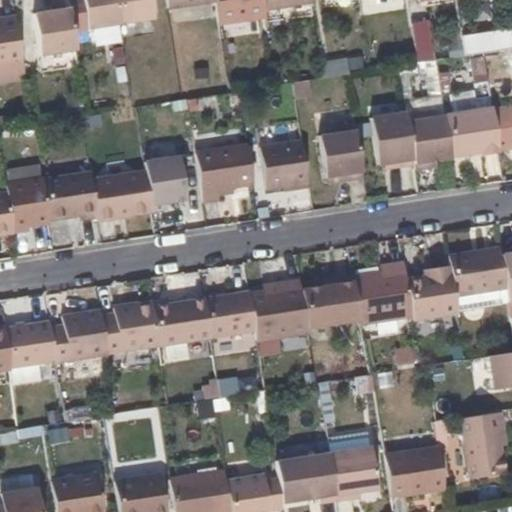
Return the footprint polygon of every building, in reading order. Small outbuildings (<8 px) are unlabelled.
[(80,0),(85,31),(120,25),(115,0),(80,0)] [(115,0),(120,25),(152,21),(149,0),(115,0)] [(213,0),(165,0),(167,9),(213,2),(213,0)] [(263,12),(261,0),(213,0),(213,2),(217,24),(264,17),(263,12)] [(309,4),(308,0),(261,0),(263,12),(309,4)] [(31,58),(75,52),(67,9),(25,16),(31,58)] [(0,63),(21,60),(14,17),(0,19),(0,63)] [(424,22),(408,24),(415,65),(431,62),(424,22)] [(310,94),(308,82),(291,84),(293,97),(310,94)] [(511,149),(511,104),(489,108),(496,152),(511,149)] [(496,152),(489,108),(442,116),(449,157),(476,152),(477,157),(496,154),(496,152)] [(368,119),(375,165),(382,164),(396,162),(397,169),(412,166),(405,121),(404,113),(368,119)] [(449,157),(442,116),(405,121),(412,166),(413,173),(429,170),(428,163),(449,160),(449,157)] [(345,182),(361,179),(353,130),(316,135),(324,179),(344,176),(345,182)] [(291,191),(307,188),(300,141),(257,148),(264,190),(290,186),(291,191)] [(252,186),(245,146),(194,154),(201,203),(217,200),(217,197),(216,192),(231,189),(252,186)] [(177,157),(142,162),(143,170),(150,211),(164,209),(164,204),(183,201),(177,157)] [(397,169),(396,162),(382,164),(383,171),(397,169)] [(150,211),(143,170),(89,179),(95,218),(95,220),(150,211)] [(89,179),(89,173),(41,180),(48,221),(77,216),(78,220),(95,218),(89,179)] [(4,184),(5,193),(11,233),(27,231),(27,225),(48,222),(48,221),(41,180),(41,178),(4,184)] [(0,234),(11,233),(5,193),(0,193),(0,234)] [(499,254),(498,250),(446,257),(448,268),(453,299),(505,290),(499,254)] [(511,252),(499,254),(505,290),(507,305),(511,304),(511,252)] [(385,272),(379,273),(351,278),(357,322),(358,326),(410,317),(404,280),(402,264),(385,267),(385,272)] [(428,277),(422,278),(404,280),(410,317),(411,321),(455,314),(453,299),(448,268),(428,271),(428,277)] [(335,285),(323,287),(300,291),(306,329),(357,322),(351,278),(351,275),(334,278),(335,285)] [(334,278),(322,280),(323,287),(335,285),(334,278)] [(285,288),(261,292),(247,293),(253,332),(255,342),(306,334),(306,329),(300,291),(298,279),(284,281),(285,288)] [(284,281),(261,285),(261,292),(285,288),(284,281)] [(253,332),(247,293),(203,300),(209,338),(253,332)] [(209,338),(203,300),(150,307),(157,346),(209,338)] [(111,309),(112,315),(99,317),(105,355),(157,346),(150,307),(150,303),(111,309)] [(60,318),(62,327),(48,330),(53,362),(105,355),(99,317),(98,311),(60,318)] [(48,330),(47,323),(3,330),(8,369),(53,362),(48,330)] [(0,370),(8,369),(3,330),(2,326),(0,326),(0,370)] [(511,352),(485,356),(490,390),(511,387),(511,352)] [(496,432),(502,430),(500,412),(456,419),(466,480),(503,475),(499,450),(496,432)] [(499,450),(505,449),(502,430),(496,432),(499,450)] [(374,489),(368,447),(327,453),(334,500),(350,498),(350,493),(374,489)] [(442,489),(435,448),(382,456),(389,498),(442,489)] [(318,504),(334,500),(327,453),(285,460),(291,503),(317,499),(318,504)] [(228,511),(224,480),(221,471),(168,479),(172,511),(228,511)] [(102,511),(96,473),(49,481),(53,511),(102,511)] [(165,511),(159,474),(111,482),(116,511),(165,511)] [(267,511),(268,510),(263,481),(261,475),(224,480),(228,511),(267,511)] [(277,479),(263,481),(268,510),(281,508),(277,479)] [(39,511),(35,488),(0,493),(0,511),(39,511)]
